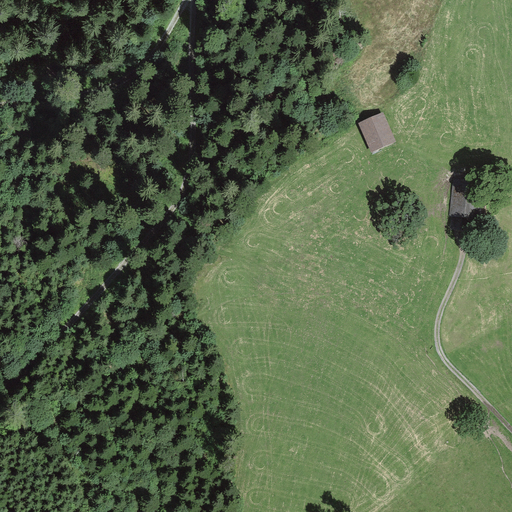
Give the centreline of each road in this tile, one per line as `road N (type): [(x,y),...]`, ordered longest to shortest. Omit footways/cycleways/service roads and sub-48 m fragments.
road 1 (track): [(0,391),(154,231),(185,185),(193,153),(193,0)]
road 2 (track): [(0,105),(80,96),(122,81),(149,59),(185,0)]
road 3 (track): [(467,234),(438,322),(444,358)]
